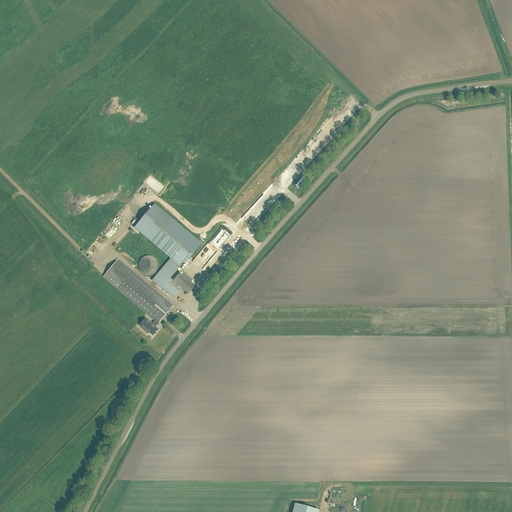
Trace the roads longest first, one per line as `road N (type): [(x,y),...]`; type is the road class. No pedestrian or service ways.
road 1 (unclassified): [(85,511),(165,361),(375,119),(419,93),(511,80)]
road 2 (track): [(95,258),(0,170)]
